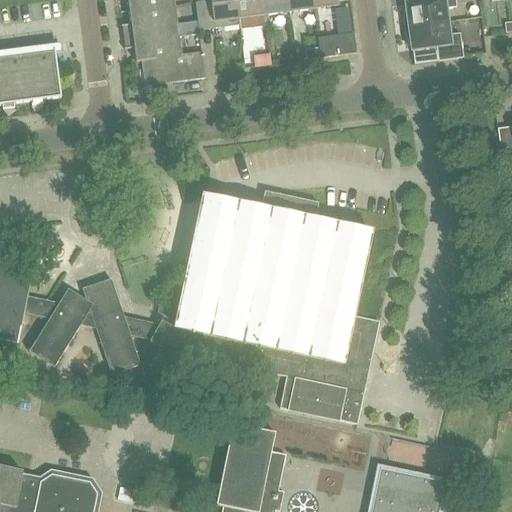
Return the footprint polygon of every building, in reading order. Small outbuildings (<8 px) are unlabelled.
[(127,0),(129,13),(175,7),(173,0),(120,0),(117,1),(117,2),(127,0)] [(201,0),(202,4),(195,4),(197,23),(199,33),(239,27),(238,20),(235,0),(201,0)] [(261,0),(235,0),(238,20),(263,17),(261,0)] [(261,0),(263,17),(288,13),(286,0),(261,0)] [(312,0),(286,0),(288,13),(313,10),(312,0)] [(312,0),(313,10),(339,7),(337,0),(312,0)] [(404,29),(447,23),(445,10),(456,8),(455,0),(430,0),(431,1),(405,5),(406,11),(404,12),(403,24),(404,29)] [(124,28),(126,39),(178,32),(179,38),(189,37),(187,25),(177,26),(175,7),(129,13),(131,27),(121,28),(121,29),(124,28)] [(197,23),(187,25),(189,37),(199,36),(199,33),(197,23)] [(447,23),(404,29),(405,34),(408,46),(411,45),(412,52),(436,49),(438,63),(463,59),(460,35),(449,36),(447,23)] [(136,64),(142,63),(141,63),(182,57),(182,56),(179,38),(178,32),(126,39),(127,50),(124,51),(124,52),(134,50),(136,64)] [(353,34),(317,39),(318,49),(320,59),(334,57),(347,56),(356,55),(353,34)] [(0,108),(61,100),(55,54),(62,53),(61,46),(0,54),(0,108)] [(305,51),(306,61),(320,59),(318,49),(305,51)] [(201,54),(182,56),(182,57),(141,63),(142,63),(145,88),(205,80),(201,54)] [(185,333),(180,357),(288,379),(286,387),(281,410),(318,418),(357,426),(362,404),(379,323),(353,318),(357,301),(363,268),(371,233),(373,222),(354,218),(339,215),(318,210),(320,200),(284,192),(266,188),(264,199),(219,189),(207,186),(204,198),(192,256),(176,330),(176,331),(185,333)] [(0,342),(17,346),(21,329),(20,329),(23,316),(24,316),(27,298),(34,266),(0,258),(0,342)] [(179,356),(180,357),(185,333),(176,331),(161,323),(159,326),(124,319),(111,281),(82,291),(86,303),(68,291),(59,305),(27,298),(24,316),(49,321),(29,354),(54,370),(80,328),(95,331),(111,377),(140,367),(130,338),(150,342),(149,344),(159,349),(161,345),(172,347),(170,355),(179,357),(179,356)] [(159,303),(157,314),(177,319),(180,308),(159,303)] [(280,511),(284,494),(279,493),(287,458),(272,455),(276,435),(233,426),(216,508),(223,509),(222,511),(280,511)] [(93,511),(97,494),(89,482),(51,475),(39,483),(21,479),(23,474),(0,468),(0,511),(93,511)] [(438,511),(445,483),(379,470),(370,511),(438,511)]
